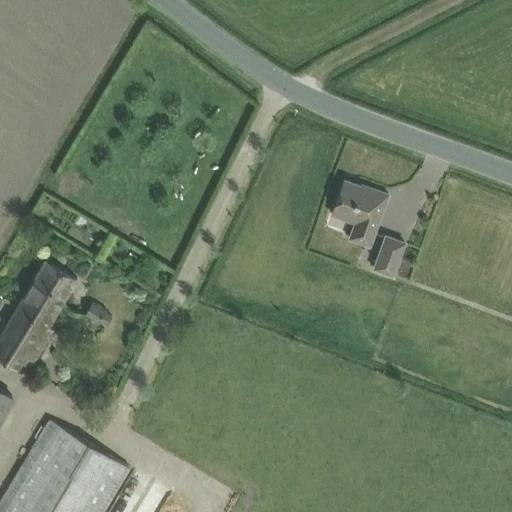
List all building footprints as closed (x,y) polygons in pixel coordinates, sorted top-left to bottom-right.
[(350,236),(370,243),(388,193),(362,183),(361,185),(344,178),(332,213),(355,221),(350,236)] [(374,267),(393,274),(405,241),(386,235),(374,267)] [(0,333),(0,355),(26,371),(52,327),(48,325),(77,277),(46,258),(0,333)] [(99,321),(100,321),(106,324),(112,314),(105,310),(106,310),(91,302),(85,313),(99,321)] [(0,388),(0,422),(15,398),(0,388)] [(48,417),(0,498),(0,511),(101,511),(129,466),(48,417)] [(135,494),(154,495),(155,478),(136,477),(135,494)]
